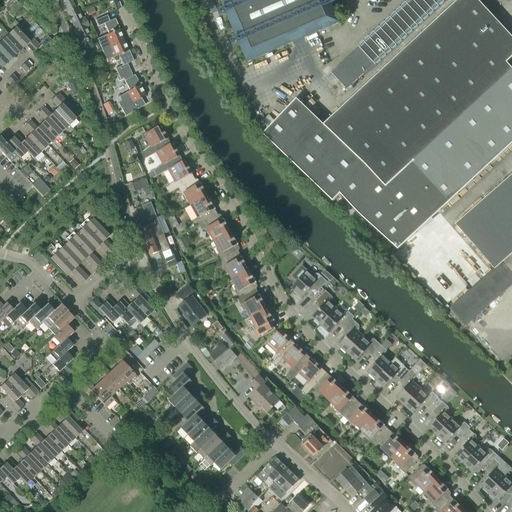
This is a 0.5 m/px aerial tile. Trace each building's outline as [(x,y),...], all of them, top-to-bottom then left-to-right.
[(67,12),(77,6),(79,5),(76,0),(61,0),(61,1),(67,12)] [(219,0),(245,61),(339,22),(329,0),(219,0)] [(398,249),(511,144),(511,69),(506,63),(511,57),(511,36),(478,0),(457,0),(324,125),(296,101),(263,136),(333,203),(340,194),(398,249)] [(411,0),(332,73),(347,90),(444,0),(411,0)] [(82,18),(77,6),(67,12),(79,39),(90,34),(87,28),(89,27),(85,17),(82,18)] [(85,10),(88,16),(95,13),(92,6),(85,10)] [(97,39),(102,50),(122,40),(118,31),(120,30),(115,19),(109,21),(107,15),(95,20),(98,26),(104,24),(109,34),(97,39)] [(15,27),(8,34),(22,49),(26,45),(33,52),(39,46),(26,32),(23,35),(15,27)] [(5,30),(0,34),(0,39),(15,56),(22,49),(8,34),(5,30)] [(0,39),(0,54),(8,62),(15,56),(0,39)] [(95,39),(91,41),(95,51),(99,49),(95,39)] [(116,69),(118,74),(129,69),(127,64),(133,61),(129,50),(127,51),(122,40),(102,50),(106,60),(115,57),(118,55),(122,66),(116,69)] [(129,69),(118,74),(121,80),(123,79),(129,90),(119,97),(124,107),(121,109),(125,116),(145,106),(141,99),(145,96),(139,86),(140,85),(134,75),(132,76),(129,69)] [(67,86),(72,92),(77,87),(72,81),(67,86)] [(59,107),(55,111),(69,125),(76,119),(69,111),(72,107),(59,94),(52,100),(59,107)] [(109,102),(103,105),(108,113),(113,110),(109,102)] [(45,107),(41,110),(62,132),(69,125),(55,111),(51,114),(45,107)] [(45,120),(41,124),(55,139),(62,132),(41,110),(38,113),(45,120)] [(31,120),(27,124),(48,145),(55,139),(41,124),(37,127),(31,120)] [(31,133),(27,137),(41,152),(48,145),(27,124),(24,126),(31,133)] [(145,160),(156,153),(169,146),(166,140),(169,139),(161,126),(144,135),(150,147),(142,154),(145,160)] [(3,133),(0,136),(0,137),(14,151),(18,156),(20,158),(27,152),(14,137),(10,140),(3,133)] [(14,137),(27,152),(34,159),(41,152),(27,137),(23,141),(17,134),(14,137)] [(14,151),(0,137),(0,150),(11,163),(18,156),(14,151)] [(132,141),(124,143),(126,149),(134,147),(132,141)] [(154,171),(157,177),(168,170),(181,163),(178,158),(181,156),(173,143),(169,146),(156,153),(163,164),(154,171)] [(74,159),(69,164),(75,170),(80,165),(74,159)] [(63,161),(56,168),(59,171),(66,165),(63,161)] [(169,194),(179,189),(193,181),(190,175),(193,174),(185,161),(181,163),(168,170),(174,182),(166,189),(169,194)] [(49,172),(54,177),(59,171),(56,168),(54,166),(49,172)] [(154,171),(148,174),(151,180),(157,177),(154,171)] [(511,248),(511,174),(456,224),(492,266),(511,248)] [(146,179),(132,185),(135,192),(149,186),(146,179)] [(184,194),(191,206),(208,197),(201,183),(199,185),(196,179),(193,181),(179,189),(182,195),(184,194)] [(36,188),(43,196),(49,190),(42,182),(36,188)] [(196,220),(199,226),(218,215),(216,216),(213,211),(215,210),(208,197),(191,206),(198,218),(196,220)] [(162,230),(151,203),(143,206),(149,222),(142,225),(143,228),(140,229),(145,242),(165,235),(162,230)] [(207,228),(214,241),(231,232),(224,219),(221,220),(218,215),(199,226),(201,229),(203,228),(204,230),(207,228)] [(71,272),(82,284),(88,278),(77,266),(85,259),(96,270),(102,265),(91,253),(99,246),(110,257),(116,251),(105,239),(111,234),(95,216),(50,258),(67,276),(71,272)] [(225,259),(239,252),(236,246),(238,245),(231,232),(214,241),(221,254),(218,255),(222,261),(225,259)] [(165,235),(145,243),(150,255),(162,251),(169,268),(177,264),(173,254),(172,255),(165,235)] [(183,236),(176,239),(180,246),(186,243),(183,236)] [(225,266),(232,280),(249,270),(242,257),(239,258),(236,253),(239,252),(225,259),(228,265),(225,266)] [(511,253),(449,309),(465,327),(511,285),(511,253)] [(314,274),(312,276),(302,267),(293,276),(297,280),(291,288),(302,298),(311,287),(317,292),(327,282),(318,274),(314,274)] [(243,297),(257,290),(254,284),(256,283),(249,270),(232,280),(239,292),(236,293),(240,299),(243,297)] [(146,317),(154,310),(149,306),(153,302),(136,285),(129,292),(136,298),(132,302),(146,317)] [(178,293),(183,300),(194,292),(189,285),(178,293)] [(243,304),(250,317),(267,308),(260,295),(257,296),(254,291),(257,290),(243,297),(246,303),(243,304)] [(311,317),(320,325),(336,308),(330,303),(332,301),(332,297),(325,291),(316,301),(321,306),(311,317)] [(206,316),(192,297),(179,306),(194,325),(206,316)] [(112,323),(119,316),(105,301),(102,305),(95,298),(88,305),(101,318),(104,315),(112,323)] [(133,317),(118,302),(115,305),(108,298),(105,301),(119,316),(130,327),(137,321),(133,317)] [(27,310),(20,302),(16,306),(10,299),(6,302),(13,310),(2,321),(9,328),(16,321),(27,310)] [(23,327),(28,322),(40,310),(33,303),(30,306),(23,299),(20,302),(27,310),(16,321),(23,327)] [(118,302),(133,317),(137,321),(139,324),(146,317),(132,302),(129,305),(122,299),(118,302)] [(28,322),(35,329),(42,322),(54,311),(47,304),(44,307),(37,300),(33,303),(40,310),(28,322)] [(54,311),(42,322),(48,329),(67,310),(61,304),(58,307),(51,300),(47,304),(54,311)] [(13,310),(6,302),(3,305),(0,302),(0,322),(2,321),(13,310)] [(267,308),(250,317),(257,330),(254,331),(258,337),(275,327),(272,322),(274,321),(267,308)] [(342,330),(354,317),(348,311),(344,315),(336,308),(320,325),(329,333),(339,323),(344,327),(342,330)] [(73,332),(77,328),(71,321),(74,318),(67,310),(48,329),(55,336),(67,325),(73,332)] [(338,345),(347,353),(363,336),(357,331),(359,329),(359,325),(352,319),(354,317),(342,330),(348,335),(338,345)] [(53,338),(60,345),(67,338),(73,346),(77,342),(71,335),(73,332),(67,325),(55,336),(53,338)] [(161,332),(166,338),(165,336),(172,330),(169,327),(162,333),(161,332)] [(222,333),(227,340),(231,337),(226,330),(222,333)] [(275,366),(283,359),(282,358),(294,346),(289,342),(291,340),(280,330),(267,344),(276,353),(270,362),(275,366)] [(157,336),(154,338),(159,344),(162,341),(166,338),(161,332),(157,336)] [(133,334),(127,340),(131,344),(138,338),(133,334)] [(365,351),(371,356),(381,345),(374,339),(370,339),(368,341),(363,336),(347,353),(356,361),(365,351)] [(70,348),(73,346),(67,338),(60,345),(49,354),(56,361),(66,352),(73,359),(77,355),(70,348)] [(159,344),(154,338),(141,350),(136,345),(130,350),(140,361),(159,344)] [(225,346),(223,343),(209,354),(215,360),(236,343),(233,340),(225,346)] [(291,381),(298,373),(298,372),(309,360),(305,356),(307,354),(295,344),(294,346),(282,358),(283,359),(292,367),(286,376),(291,381)] [(367,371),(376,379),(391,362),(383,355),(387,351),(381,345),(371,356),(376,361),(367,371)] [(15,349),(10,354),(15,359),(20,354),(15,349)] [(119,364),(114,368),(129,385),(138,377),(129,367),(132,364),(119,350),(112,357),(119,364)] [(215,363),(221,371),(237,358),(230,350),(215,363)] [(66,352),(56,361),(52,365),(59,372),(61,370),(68,377),(76,369),(70,362),(73,359),(66,352)] [(306,395),(312,388),(325,374),(320,370),(322,368),(311,358),(309,360),(298,372),(298,373),(308,381),(301,391),(306,395)] [(396,398),(404,406),(420,389),(412,381),(426,365),(420,359),(409,371),(399,382),(405,387),(396,398)] [(267,366),(266,367),(271,371),(272,370),(275,366),(270,362),(267,366)] [(394,377),(399,382),(409,371),(402,365),(398,365),(396,367),(391,362),(376,379),(385,387),(394,377)] [(169,387),(176,394),(190,380),(187,377),(194,370),(188,363),(174,376),(177,380),(169,387)] [(103,366),(100,369),(119,389),(126,381),(129,385),(114,368),(109,373),(103,366)] [(48,368),(35,381),(42,388),(51,379),(50,379),(55,374),(48,368)] [(103,379),(98,383),(111,396),(119,389),(100,369),(96,372),(103,379)] [(37,371),(32,376),(36,379),(41,374),(37,371)] [(14,373),(7,380),(21,395),(24,392),(31,399),(38,392),(25,378),(21,381),(14,373)] [(318,391),(329,401),(343,387),(331,376),(330,379),(325,374),(312,388),(316,384),(321,388),(318,391)] [(280,400),(264,385),(266,383),(259,375),(250,384),(257,391),(250,398),(257,405),(259,403),(268,412),(280,400)] [(21,395),(7,380),(0,386),(7,395),(4,398),(17,412),(24,406),(17,399),(21,395)] [(168,401),(175,408),(190,393),(187,390),(194,384),(190,380),(176,394),(168,401)] [(114,400),(111,396),(98,383),(94,388),(87,381),(80,387),(93,401),(97,398),(106,407),(114,400)] [(342,408),(347,412),(356,403),(352,398),(353,396),(343,387),(329,401),(340,411),(342,408)] [(420,389),(404,406),(413,414),(423,403),(428,408),(438,398),(432,392),(428,396),(420,389)] [(175,408),(181,415),(204,394),(201,391),(194,398),(190,393),(175,408)] [(177,419),(184,426),(188,422),(203,408),(200,404),(207,397),(204,394),(181,415),(177,419)] [(445,394),(441,398),(446,402),(450,398),(445,394)] [(143,399),(137,405),(140,408),(146,403),(143,399)] [(428,427),(436,436),(452,418),(447,414),(449,411),(448,408),(442,401),(432,412),(437,417),(428,427)] [(356,431),(358,433),(374,415),(363,405),(361,407),(356,403),(347,412),(352,416),(349,419),(359,428),(356,431)] [(65,419),(61,423),(75,438),(82,431),(75,423),(78,420),(65,406),(58,413),(65,419)] [(307,414),(303,417),(294,407),(281,419),(278,422),(285,429),(288,426),(294,421),(304,433),(311,426),(316,431),(319,428),(307,414)] [(181,428),(188,435),(203,421),(199,418),(207,411),(203,408),(188,422),(184,426),(181,428)] [(371,448),(373,448),(388,432),(383,427),(384,425),(374,415),(358,433),(359,433),(362,431),(371,439),(374,436),(378,441),(371,448)] [(188,435),(195,442),(216,421),(214,418),(207,425),(203,421),(188,435)] [(458,440),(459,440),(470,427),(464,422),(460,426),(452,418),(436,436),(445,444),(455,433),(460,438),(458,440)] [(51,420),(47,423),(68,445),(75,438),(61,423),(57,427),(51,420)] [(201,449),(216,435),(213,431),(220,425),(216,421),(195,442),(190,446),(197,454),(198,453),(201,449)] [(51,433),(47,437),(61,451),(68,445),(47,423),(44,426),(51,433)] [(455,455),(463,463),(479,446),(471,439),(475,435),(469,429),(470,428),(470,427),(459,440),(464,445),(455,455)] [(381,448),(391,458),(404,443),(393,433),(392,435),(388,432),(373,448),(374,448),(375,446),(379,450),(381,448)] [(37,433),(33,436),(54,458),(61,451),(47,437),(43,440),(37,433)] [(208,456),(208,457),(224,442),(230,436),(227,433),(220,439),(216,435),(201,449),(198,453),(204,459),(208,456)] [(303,445),(314,456),(323,447),(322,446),(328,441),(323,436),(317,441),(311,434),(302,442),(304,444),(303,445)] [(37,446),(33,450),(47,464),(54,458),(33,436),(30,439),(37,446)] [(208,457),(214,463),(229,449),(226,445),(233,439),(230,436),(224,442),(208,457)] [(404,443),(391,458),(402,467),(400,469),(405,474),(418,459),(413,455),(415,453),(404,443)] [(23,446),(19,449),(40,471),(47,464),(33,450),(29,453),(23,446)] [(229,449),(214,463),(221,470),(229,463),(233,467),(247,453),(240,446),(233,453),(229,449)] [(484,469),(484,470),(497,455),(490,449),(486,449),(484,451),(479,446),(463,463),(472,471),(482,461),(487,466),(484,469)] [(23,459),(19,463),(33,478),(40,471),(19,449),(16,452),(23,459)] [(170,451),(167,453),(173,460),(176,457),(170,451)] [(480,485),(489,493),(505,476),(496,468),(500,464),(494,459),(497,456),(497,455),(484,470),(490,474),(480,485)] [(257,477),(263,482),(282,463),(276,457),(257,477)] [(177,458),(174,460),(180,467),(183,465),(177,458)] [(6,463),(20,477),(26,484),(33,478),(19,463),(15,466),(9,459),(6,463)] [(0,464),(0,470),(6,477),(13,484),(20,477),(6,463),(2,466),(0,464)] [(263,482),(269,488),(275,482),(288,469),(282,463),(263,482)] [(183,469),(182,469),(187,475),(188,474),(192,470),(187,465),(183,469)] [(414,481),(424,492),(438,478),(428,467),(426,469),(422,465),(407,478),(412,483),(414,481)] [(288,469),(275,482),(278,484),(272,490),(275,494),(294,474),(288,469)] [(348,469),(336,479),(352,497),(363,487),(369,494),(364,498),(370,504),(379,495),(374,489),(373,490),(358,473),(354,477),(348,469)] [(68,472),(62,478),(67,484),(74,478),(70,474),(68,472)] [(195,474),(190,478),(191,479),(194,482),(199,478),(196,474),(195,474)] [(294,474),(275,494),(281,499),(300,480),(294,474)] [(511,496),(508,500),(508,501),(511,496),(511,478),(511,479),(510,481),(505,476),(489,493),(498,501),(507,491),(511,494),(511,496)] [(199,478),(194,482),(198,486),(202,482),(199,478)] [(431,504),(436,509),(450,495),(446,491),(448,489),(438,478),(424,492),(433,502),(431,504)] [(258,497),(249,488),(237,499),(238,500),(235,503),(244,511),(246,508),(247,509),(258,497)] [(390,511),(393,510),(384,501),(387,498),(383,493),(374,501),(378,505),(371,511),(390,511)] [(9,494),(1,500),(4,503),(17,504),(9,494)] [(441,511),(463,511),(465,511),(454,500),(453,502),(448,497),(450,496),(450,495),(436,509),(439,506),(443,511),(441,511)] [(301,511),(308,506),(298,496),(289,505),(286,508),(281,503),(273,511),(301,511)] [(253,506),(248,511),(249,511),(257,511),(259,510),(256,508),(262,501),(258,497),(252,504),(253,506)]
